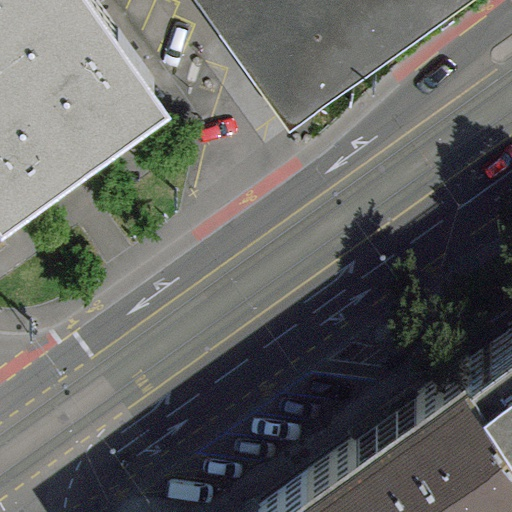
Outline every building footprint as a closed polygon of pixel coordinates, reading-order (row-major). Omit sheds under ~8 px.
[(156,72),(104,0),(0,0),(0,168),(7,178),(156,72)] [(207,0),(261,76),(293,120),(297,125),(475,0),(207,0)] [(511,323),(472,352),(511,415),(511,323)] [(309,468),(341,511),(493,511),(511,499),(511,415),(472,352),(309,468)] [(341,511),(309,468),(247,511),(341,511)]
